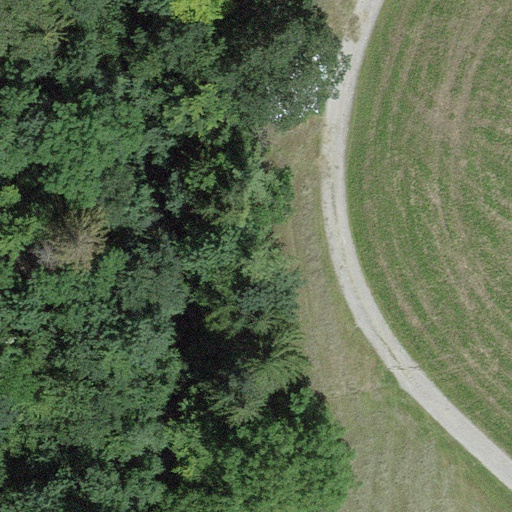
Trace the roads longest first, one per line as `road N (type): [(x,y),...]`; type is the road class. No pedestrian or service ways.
road 1 (track): [(409,373),(342,254),(326,157),(346,50),(367,0)]
road 2 (track): [(511,474),(409,373)]
